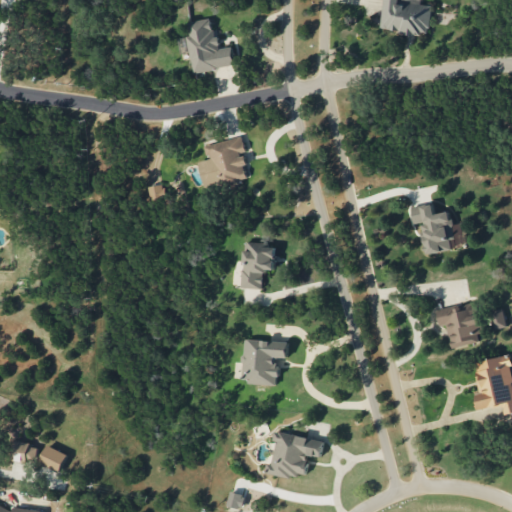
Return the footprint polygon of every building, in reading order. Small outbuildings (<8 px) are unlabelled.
[(383,0),(381,30),(429,35),(432,5),(421,4),(421,0),(383,0)] [(205,145),(208,159),(199,162),(204,184),(222,180),(224,186),(250,180),(244,154),(247,153),(243,136),(205,145)] [(415,223),(423,222),(427,253),(453,250),(451,239),(456,239),(452,211),(435,213),(434,204),(413,207),(415,223)] [(264,270),(275,271),(276,244),(245,243),(243,288),(264,288),(264,270)] [(438,309),(441,326),(447,324),(452,347),(484,341),(476,302),(438,309)] [(508,326),(503,308),(489,312),(495,330),(508,326)] [(277,385),(279,357),(288,358),(289,342),(246,339),(243,383),(277,385)] [(480,409),(511,403),(511,407),(511,367),(510,355),(475,361),(481,394),(477,395),(480,409)] [(309,454),(322,456),(324,439),(274,431),(273,440),(277,440),(273,464),(268,463),(267,472),(305,478),(309,454)] [(10,459),(35,464),(38,445),(14,440),(10,459)] [(69,454),(48,444),(40,461),(61,472),(69,454)]
